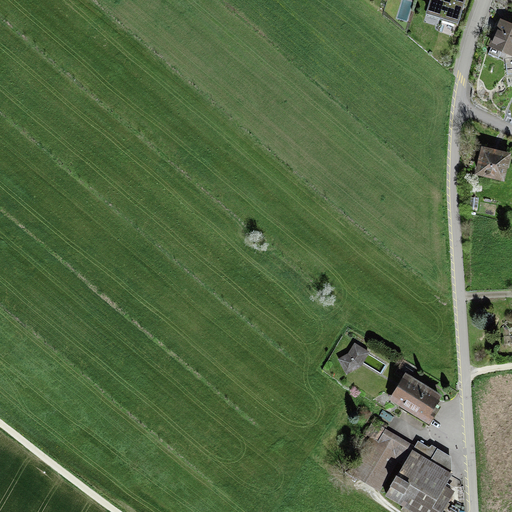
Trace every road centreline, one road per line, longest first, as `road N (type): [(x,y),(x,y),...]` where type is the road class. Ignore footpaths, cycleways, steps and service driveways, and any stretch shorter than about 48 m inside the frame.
road 1 (residential): [(457,103),(454,209),(474,511)]
road 2 (track): [(0,422),(120,511)]
